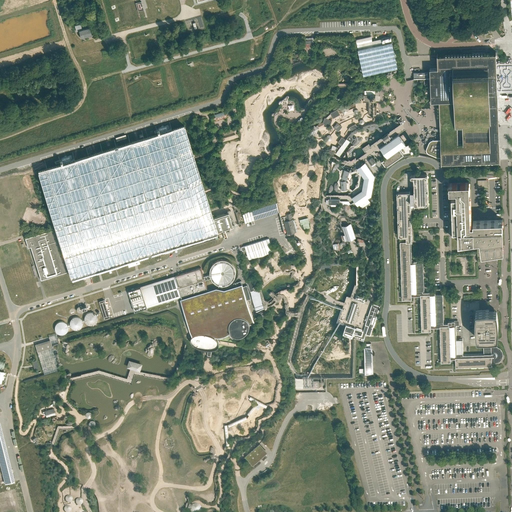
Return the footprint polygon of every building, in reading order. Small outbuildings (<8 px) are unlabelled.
[(141,1),(135,3),(138,11),(143,10),(141,1)] [(82,30),(80,24),(75,26),(76,32),(79,31),(80,37),(91,34),(90,28),(82,30)] [(356,39),(362,66),(360,66),(360,68),(361,71),(363,70),(364,75),(374,72),(386,69),(388,78),(390,78),(392,77),(394,77),(395,77),(394,74),(399,73),(391,36),(381,39),(372,41),(371,36),(356,39)] [(108,49),(122,46),(121,41),(107,44),(108,49)] [(500,161),(500,160),(499,153),(499,152),(499,151),(498,150),(498,149),(497,149),(496,148),(495,148),(494,148),(493,148),(492,148),(492,147),(491,147),(490,146),(490,145),(489,145),(489,144),(489,143),(489,138),(489,130),(489,129),(490,129),(496,122),(497,121),(498,120),(498,119),(498,118),(495,53),(496,53),(496,52),(496,53),(495,53),(486,53),(472,53),(437,55),(437,54),(437,55),(438,55),(438,65),(438,67),(431,68),(430,68),(430,72),(430,79),(431,101),(440,100),(440,112),(440,113),(440,114),(441,115),(442,116),(451,124),(451,125),(452,125),(453,126),(454,126),(455,126),(455,127),(464,127),(464,126),(464,128),(465,129),(466,129),(467,130),(468,131),(469,131),(470,131),(476,131),(476,137),(476,139),(476,140),(476,141),(475,142),(474,143),(473,143),(472,144),(464,144),(464,142),(456,143),(456,144),(453,144),(452,144),(448,140),(447,140),(447,139),(446,139),(441,140),(433,140),(431,140),(430,141),(430,142),(429,142),(429,143),(428,144),(427,147),(427,148),(426,149),(426,150),(427,151),(427,152),(428,153),(429,154),(435,156),(436,156),(437,157),(438,157),(439,157),(440,157),(441,157),(442,157),(442,162),(441,162),(441,163),(442,163),(442,162),(461,162),(463,162),(472,161),(473,161),(482,161),(484,161),(500,160),(500,161)] [(376,106),(377,106),(377,105),(374,105),(374,103),(373,99),(376,99),(376,96),(376,94),(376,91),(376,89),(364,89),(364,95),(363,96),(363,101),(366,101),(369,101),(369,112),(372,112),(372,113),(377,113),(377,112),(376,112),(376,110),(376,109),(377,109),(377,108),(376,108),(376,107),(376,106)] [(337,109),(331,113),(333,117),(340,113),(337,109)] [(224,112),(210,116),(212,121),(215,121),(214,119),(221,117),(221,119),(227,117),(225,111),(224,112)] [(336,122),(333,127),(336,129),(338,131),(342,127),(339,124),(336,122)] [(81,273),(217,231),(232,226),(228,212),(212,217),(211,210),(205,192),(204,189),(203,186),(202,185),(195,159),(194,157),(193,154),(184,126),(38,171),(54,223),(55,228),(56,232),(55,229),(25,238),(28,248),(31,247),(41,280),(51,277),(69,271),(69,272),(70,277),(81,273)] [(229,130),(221,133),(221,135),(222,137),(222,138),(223,141),(237,136),(235,128),(232,129),(230,130),(229,130)] [(387,142),(380,148),(380,149),(383,153),(387,158),(382,162),(386,167),(403,155),(400,150),(406,145),(398,135),(398,134),(390,140),(391,139),(389,136),(388,134),(387,133),(382,137),(382,138),(384,140),(386,142),(387,142)] [(351,145),(355,139),(349,135),(347,137),(346,139),(342,145),(336,154),(342,158),(346,152),(351,145)] [(357,168),(364,178),(362,190),(351,197),(352,198),(353,199),(355,202),(358,206),(359,205),(371,196),(375,176),(365,162),(364,163),(361,165),(359,166),(357,168)] [(399,195),(397,195),(397,204),(399,204),(399,210),(398,210),(398,219),(399,219),(400,225),(398,225),(398,234),(400,234),(400,237),(406,237),(406,241),(410,241),(410,242),(412,241),(411,205),(426,204),(426,201),(428,201),(428,192),(426,192),(426,186),(427,186),(427,183),(427,178),(426,178),(425,174),(412,175),(411,175),(410,176),(410,177),(410,178),(411,178),(412,178),(413,178),(414,193),(410,193),(410,192),(398,192),(399,195)] [(457,190),(457,195),(451,195),(453,229),(458,229),(459,241),(458,241),(458,242),(477,239),(479,239),(481,253),(503,249),(501,236),(500,230),(503,230),(502,219),(470,220),(469,181),(449,182),(449,190),(457,190)] [(212,184),(203,186),(204,189),(205,192),(214,190),(213,186),(212,184)] [(26,206),(20,220),(28,222),(31,216),(44,221),(47,214),(26,206)] [(253,211),(243,214),(245,222),(256,219),(253,211)] [(287,216),(284,217),(288,234),(294,232),(297,232),(295,226),(294,226),(292,219),(289,220),(288,218),(291,217),(291,216),(290,214),(286,215),(287,216)] [(303,224),(304,229),(310,228),(308,223),(309,223),(308,218),(299,220),(301,225),(303,224)] [(346,225),(343,226),(342,226),(345,235),(345,236),(347,241),(349,240),(352,239),(354,238),(355,238),(354,235),(351,223),(349,224),(346,225)] [(268,254),(273,253),(270,244),(269,239),(241,247),(242,251),(246,250),(249,260),(268,254)] [(492,366),(492,363),(494,363),(497,362),(500,360),(502,357),(502,354),(501,352),(500,349),(497,347),(494,347),(492,347),(492,338),(483,338),(484,346),(484,354),(463,355),(463,353),(462,339),(456,339),(456,326),(459,326),(459,325),(458,325),(458,321),(452,321),(451,321),(448,321),(448,323),(443,323),(443,322),(443,315),(442,294),(435,294),(435,292),(432,292),(423,292),(422,290),(424,290),(423,262),(410,263),(410,247),(410,242),(410,241),(406,241),(400,242),(402,300),(411,299),(411,296),(420,296),(422,331),(431,331),(431,330),(431,327),(434,327),(440,327),(441,362),(450,362),(450,359),(455,359),(456,367),(492,366)] [(127,262),(128,267),(140,263),(138,258),(127,262)] [(212,265),(210,268),(210,271),(210,274),(204,276),(201,267),(177,275),(175,275),(175,276),(141,286),(128,290),(135,311),(147,307),(181,297),(182,297),(182,299),(181,300),(192,336),(191,337),(190,339),(190,341),(191,343),(193,344),(194,346),(195,346),(196,347),(197,347),(202,349),(208,350),(207,355),(209,355),(210,356),(211,356),(212,349),(213,349),(214,349),(216,348),(217,347),(218,346),(219,344),(219,342),(218,340),(217,339),(216,338),(215,337),(214,336),(215,333),(217,333),(219,334),(221,334),(223,333),(224,333),(226,332),(227,331),(230,330),(231,332),(233,334),(235,335),(237,336),(238,336),(241,336),(244,335),(246,333),(248,331),(249,327),(249,324),(254,322),(253,320),(247,299),(250,298),(246,285),(243,286),(242,284),(224,290),(222,289),(222,285),(226,285),(229,284),(231,282),(233,280),(235,277),(235,274),(236,271),(235,268),(233,265),(231,263),(229,261),(226,260),(223,260),(219,260),(216,261),(214,263),(212,265)] [(256,289),(253,279),(247,281),(250,291),(256,310),(265,308),(259,289),(256,289)] [(33,282),(25,285),(29,296),(37,294),(33,282)] [(18,287),(18,288),(11,290),(14,301),(28,297),(25,285),(18,287)] [(0,296),(3,304),(9,302),(5,292),(0,293),(0,296)] [(356,295),(355,299),(355,300),(363,303),(364,303),(364,302),(365,299),(366,298),(365,298),(365,297),(357,294),(356,294),(356,295)] [(104,319),(109,317),(104,300),(99,301),(104,319)] [(371,335),(379,309),(380,306),(380,305),(373,303),(372,303),(365,324),(365,325),(368,326),(365,333),(365,334),(366,334),(370,335),(371,335)] [(498,321),(497,312),(497,311),(497,310),(496,310),(495,310),(494,310),(493,310),(492,310),(491,310),(490,310),(489,310),(487,310),(484,310),(482,310),(480,310),(478,311),(476,311),(476,312),(475,314),(475,319),(475,330),(476,335),(476,337),(476,338),(477,338),(478,338),(479,338),(480,338),(481,338),(482,338),(483,338),(492,338),(494,338),(496,338),(496,337),(497,337),(498,326),(498,325),(498,324),(498,323),(498,322),(498,321)] [(346,325),(343,334),(343,335),(349,336),(352,337),(353,334),(361,336),(362,336),(363,332),(363,331),(355,328),(347,325),(346,325)] [(49,336),(50,340),(52,345),(58,343),(57,338),(56,334),(49,336)] [(50,340),(35,345),(37,352),(52,347),(52,345),(50,340)] [(52,347),(37,352),(45,375),(60,370),(53,347),(52,347)] [(129,361),(127,367),(130,368),(133,368),(136,369),(139,370),(141,365),(129,361)] [(313,381),(313,378),(306,378),(295,378),(295,388),(303,388),(313,388),(313,381)] [(267,407),(268,406),(267,406),(251,397),(249,400),(257,404),(258,404),(262,406),(265,408),(266,409),(267,407)] [(255,404),(247,414),(248,414),(249,415),(249,416),(256,408),(258,406),(257,406),(256,405),(255,404)] [(246,417),(246,416),(228,425),(228,426),(229,427),(231,426),(247,419),(247,418),(246,417)] [(0,422),(0,463),(5,484),(15,481),(0,422)] [(245,456),(245,457),(257,446),(263,453),(251,464),(252,465),(267,451),(260,443),(256,446),(245,456)] [(257,446),(245,457),(251,464),(263,453),(257,446)]
